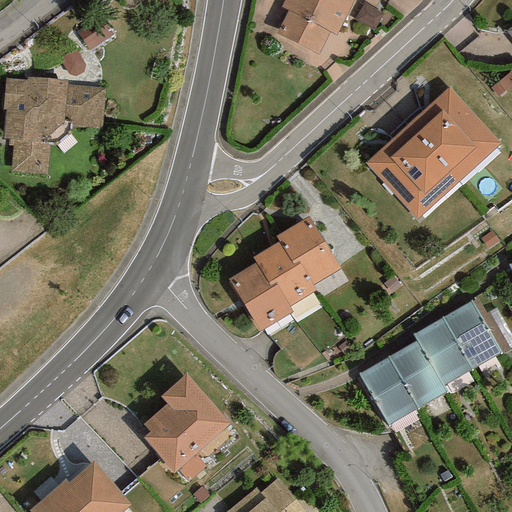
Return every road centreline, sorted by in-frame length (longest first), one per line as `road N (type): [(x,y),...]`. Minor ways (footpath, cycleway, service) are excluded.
road 1 (residential): [(367,511),(342,466),(149,272)]
road 2 (unknown): [(270,395),(349,364),(511,257)]
road 3 (residential): [(449,0),(291,148)]
road 4 (tertiary): [(149,272),(122,310),(0,423)]
road 5 (tertiary): [(187,166),(220,0)]
road 6 (residential): [(165,237),(210,206),(243,197),(291,148)]
